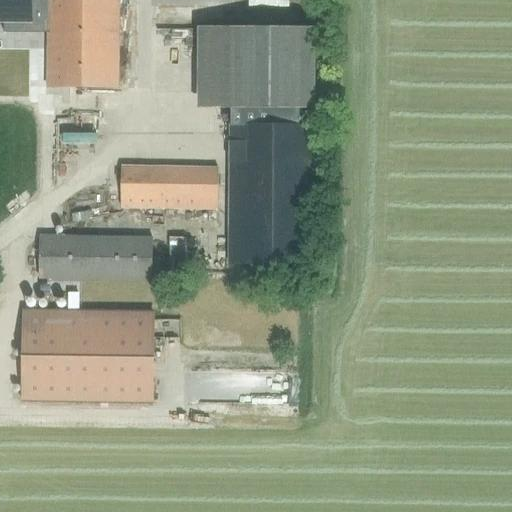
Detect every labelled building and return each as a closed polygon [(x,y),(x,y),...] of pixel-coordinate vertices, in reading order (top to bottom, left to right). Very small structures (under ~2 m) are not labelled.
[(47,23),(47,0),(0,0),(0,22),(3,22),(3,27),(22,27),(22,23),(47,23)] [(47,0),(47,23),(47,88),(118,89),(118,0),(47,0)] [(230,28),(229,125),(310,125),(311,29),(230,28)] [(310,125),(229,125),(228,265),(315,265),(316,125),(310,125)] [(93,140),(92,128),(63,129),(63,141),(93,140)] [(218,210),(218,167),(120,166),(120,209),(218,210)] [(152,281),(153,238),(39,236),(38,279),(152,281)] [(151,312),(77,311),(78,293),(68,293),(67,311),(23,310),(22,402),(150,404),(151,312)]
